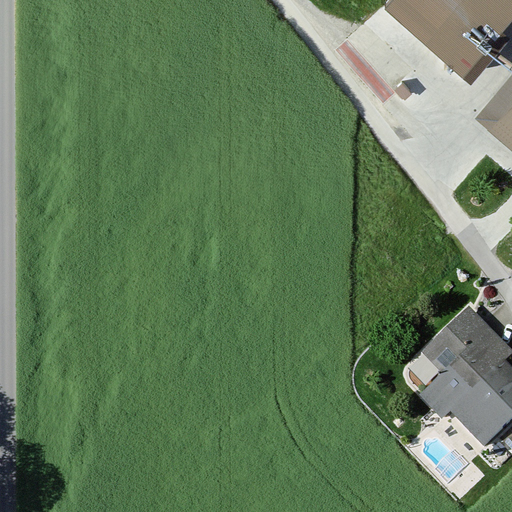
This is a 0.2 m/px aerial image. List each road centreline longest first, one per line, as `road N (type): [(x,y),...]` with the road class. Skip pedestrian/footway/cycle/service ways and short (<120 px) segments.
road 1 (tertiary): [(2,511),(2,0)]
road 2 (track): [(284,0),(511,300)]
